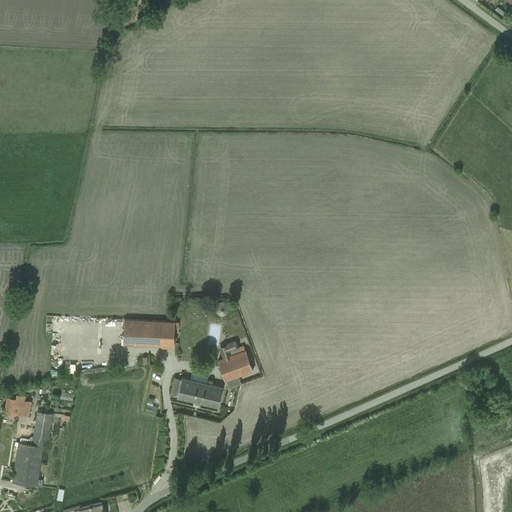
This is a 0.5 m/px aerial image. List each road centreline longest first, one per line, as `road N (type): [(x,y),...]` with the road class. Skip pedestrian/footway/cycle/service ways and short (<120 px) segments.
road 1 (residential): [(134,511),(511,339)]
road 2 (track): [(155,496),(172,447),(164,386),(176,364)]
